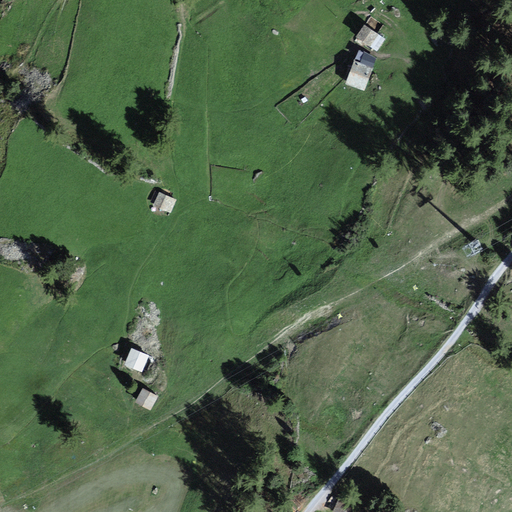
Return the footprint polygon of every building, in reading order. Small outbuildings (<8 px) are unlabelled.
[(381,43),(364,27),(355,36),(371,52),(381,43)] [(370,70),(353,64),(347,80),(363,86),(370,70)] [(173,200),(160,193),(153,204),(166,212),(173,200)] [(146,358),(130,351),(123,368),(138,375),(146,358)] [(155,398),(143,390),(134,404),(147,412),(155,398)] [(340,497),(333,511),(349,511),(354,503),(340,497)]
